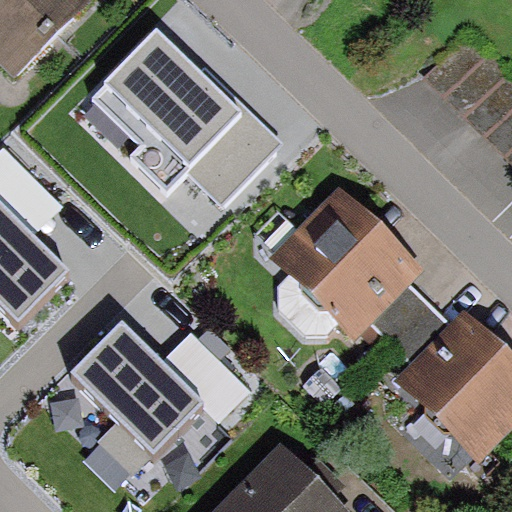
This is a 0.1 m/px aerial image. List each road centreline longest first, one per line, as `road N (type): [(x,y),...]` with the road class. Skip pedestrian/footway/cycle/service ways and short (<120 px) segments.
road 1 (residential): [(234,0),(511,271)]
road 2 (unknown): [(0,430),(116,289)]
